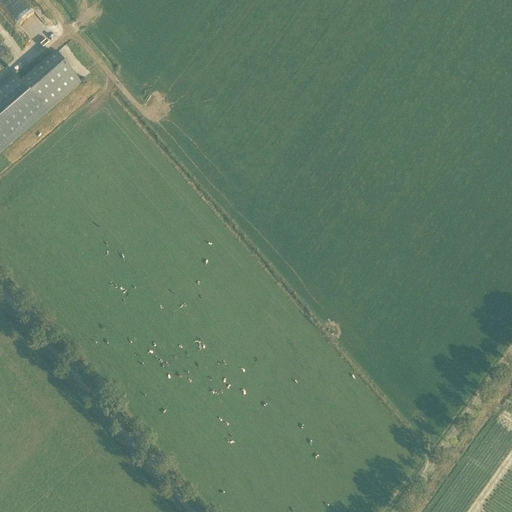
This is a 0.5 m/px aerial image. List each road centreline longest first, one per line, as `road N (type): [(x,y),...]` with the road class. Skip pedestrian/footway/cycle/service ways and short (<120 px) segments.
road 1 (track): [(272,265),(43,0)]
road 2 (unclassified): [(191,511),(0,290)]
road 3 (unclassified): [(398,511),(511,353)]
